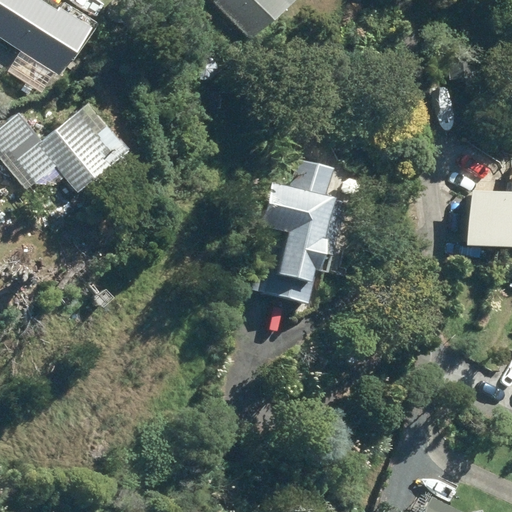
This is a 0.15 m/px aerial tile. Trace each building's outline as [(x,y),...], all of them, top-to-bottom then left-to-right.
[(0,0),(0,42),(57,79),(87,32),(57,13),(55,15),(30,0),(0,0)] [(272,0),(210,0),(250,40),(281,9),(272,0)] [(128,155),(87,107),(41,145),(18,117),(0,131),(0,155),(2,158),(8,153),(35,185),(43,178),(51,189),(62,179),(77,197),(128,155)] [(359,139),(356,148),(363,151),(366,141),(359,139)] [(265,233),(250,295),(308,310),(316,277),(326,279),(344,207),(324,203),(332,172),(296,162),(289,190),(271,185),(259,231),(265,233)] [(511,197),(469,195),(466,250),(511,252),(511,197)] [(423,511),(393,511),(390,510),(389,511),(449,511),(430,500),(423,511)]
